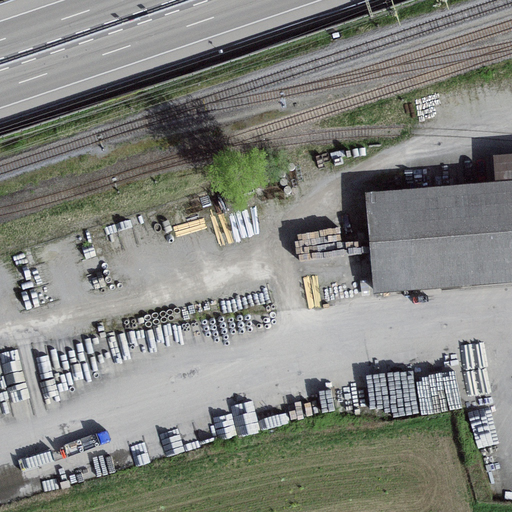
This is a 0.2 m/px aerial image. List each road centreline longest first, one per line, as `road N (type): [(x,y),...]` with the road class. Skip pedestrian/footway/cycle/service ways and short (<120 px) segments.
road 1 (motorway): [(0,89),(263,0)]
road 2 (motorway): [(119,0),(0,39)]
